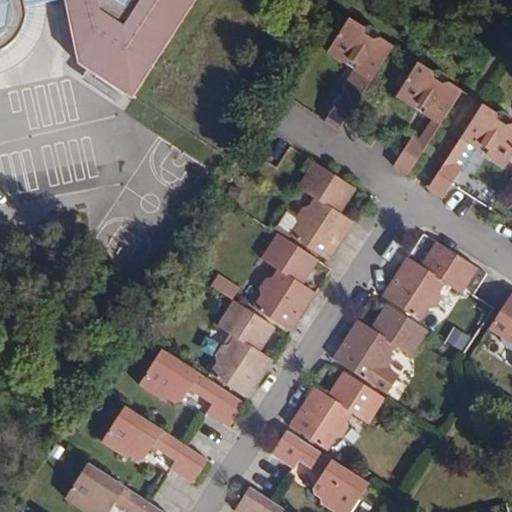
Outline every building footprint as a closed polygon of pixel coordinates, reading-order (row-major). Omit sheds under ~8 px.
[(0,0),(0,4),(5,3),(8,17),(28,12),(29,8),(42,5),(64,0),(67,0),(81,63),(126,92),(165,31),(174,36),(197,0),(0,0)] [(43,17),(42,5),(29,8),(28,12),(8,17),(5,3),(0,4),(0,70),(7,69),(18,62),(28,53),(35,44),(40,31),(43,17)] [(391,49),(349,21),(326,58),(368,85),(391,49)] [(126,92),(135,98),(174,36),(165,31),(126,92)] [(456,93),(416,66),(393,102),(425,122),(435,128),(456,93)] [(356,104),(368,85),(360,80),(347,98),(356,104)] [(347,98),(343,95),(324,126),(337,134),(356,104),(347,98)] [(511,155),(511,127),(481,108),(427,192),(441,201),(472,152),(502,171),(511,155)] [(425,122),(412,141),(423,148),(435,128),(425,122)] [(423,148),(412,141),(393,170),(405,178),(423,148)] [(341,216),(355,193),(312,165),(298,189),(314,199),(302,217),(287,208),(275,228),(328,261),(352,223),(341,216)] [(317,264),(276,238),(261,261),(276,271),(270,280),(264,281),(259,289),(259,297),(252,309),(290,333),(314,296),(302,288),(317,264)] [(478,272),(436,245),(421,268),(408,260),(384,298),(423,323),(431,309),(437,308),(443,298),(441,293),(447,285),(462,295),(478,272)] [(221,275),(213,287),(233,301),(241,289),(221,275)] [(511,294),(487,333),(501,341),(503,347),(511,353),(511,352),(511,294)] [(274,332),(233,305),(218,328),(233,338),(228,347),(221,348),(216,357),(217,364),(209,376),(247,401),(271,362),(260,355),(274,332)] [(428,336),(385,308),(370,331),(358,323),(333,361),(387,396),(399,378),(387,371),(392,364),(390,357),(396,348),(413,359),(428,336)] [(243,406),(163,354),(141,389),(163,404),(168,402),(177,407),(182,406),(189,394),(211,408),(207,416),(228,430),(243,406)] [(384,403),(342,376),(327,399),(314,391),(290,428),(329,453),(337,441),(343,439),(349,431),(347,425),(353,416),(369,426),(384,403)] [(206,464),(126,412),(103,447),(126,463),(132,461),(140,466),(145,464),(152,452),(174,466),(170,473),(191,487),(206,464)] [(351,511),(368,487),(286,434),(271,457),(293,471),(298,465),(320,479),(311,492),(313,496),(319,499),(321,507),(330,511),(351,511)] [(157,511),(89,468),(67,503),(81,511),(113,511),(116,508),(122,511),(157,511)] [(279,511),(249,492),(235,511),(279,511)]
